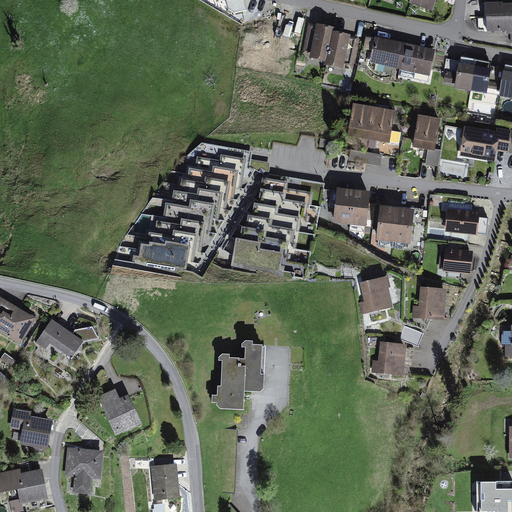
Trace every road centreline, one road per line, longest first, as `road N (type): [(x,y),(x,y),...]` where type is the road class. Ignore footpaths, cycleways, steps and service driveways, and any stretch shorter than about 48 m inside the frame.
road 1 (residential): [(198,511),(186,407),(156,350),(106,310),(0,282)]
road 2 (residential): [(502,194),(482,270),(429,374)]
road 3 (residential): [(459,0),(454,27),(440,31),(291,0)]
road 4 (residential): [(502,194),(330,175)]
